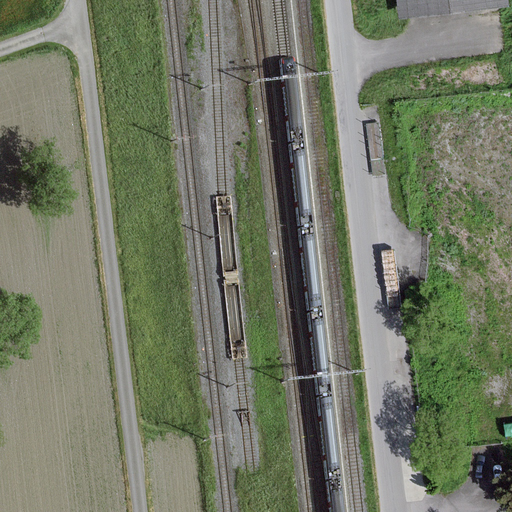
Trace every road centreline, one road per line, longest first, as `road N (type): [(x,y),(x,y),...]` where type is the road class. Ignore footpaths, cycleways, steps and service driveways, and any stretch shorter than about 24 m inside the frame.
road 1 (unclassified): [(139,511),(76,0)]
road 2 (unclassified): [(395,511),(335,0)]
